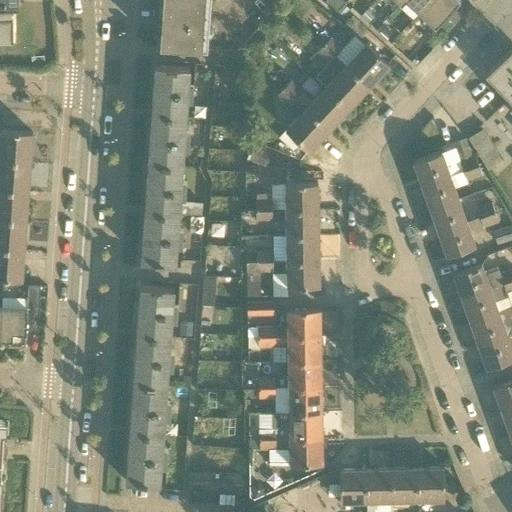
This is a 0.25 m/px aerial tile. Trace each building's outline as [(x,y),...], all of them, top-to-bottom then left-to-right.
[(19,0),(0,0),(0,44),(13,44),(13,21),(11,21),(11,10),(20,9),(19,0)] [(160,0),(159,21),(159,27),(157,45),(202,49),(204,24),(206,0),(205,0),(160,0)] [(343,0),(325,0),(338,11),(346,2),(343,0)] [(431,0),(407,0),(421,12),(431,0)] [(431,0),(421,12),(436,26),(458,0),(431,0)] [(354,33),(355,34),(343,48),(331,37),(324,44),(369,87),(390,64),(367,43),(366,44),(359,38),(367,30),(352,16),(344,25),(346,26),(343,30),(351,37),(354,33)] [(316,77),(326,87),(349,108),(369,87),(324,44),(318,51),(319,53),(316,57),(325,65),(328,61),(330,62),(316,77)] [(511,47),(485,73),(511,100),(511,47)] [(153,103),(153,115),(186,117),(189,85),(190,68),(156,65),(155,82),(150,82),(148,102),(153,103)] [(302,92),(300,94),(288,83),(284,88),(330,130),(349,108),(326,87),(313,101),(302,92)] [(309,152),(330,130),(284,88),(277,96),(289,107),(288,107),(298,117),(286,130),(309,152)] [(184,148),(186,129),(186,117),(153,115),(152,126),(146,126),(145,147),(150,147),(149,163),(183,166),(184,148)] [(486,165),(499,156),(483,129),(469,138),(486,165)] [(0,145),(0,159),(31,162),(33,132),(1,130),(0,143),(0,145)] [(476,156),(472,157),(472,156),(466,140),(466,139),(454,143),(456,148),(460,159),(464,171),(479,165),(476,156)] [(252,147),(248,158),(266,166),(270,154),(252,147)] [(422,185),(451,175),(442,151),(414,161),(422,185)] [(0,189),(29,192),(31,162),(0,159),(0,189)] [(149,163),(148,179),(143,179),(141,200),(146,200),(146,212),(179,215),(180,201),(182,181),(183,166),(149,163)] [(482,174),(480,168),(479,165),(464,171),(468,182),(483,176),(482,174)] [(431,209),(459,199),(451,175),(422,185),(431,209)] [(286,210),(319,209),(318,183),(272,183),(272,200),(256,200),(256,210),(272,210),(286,210)] [(0,189),(0,219),(27,221),(29,192),(0,189)] [(492,203),(477,208),(472,194),(459,199),(431,209),(439,232),(495,212),(492,203)] [(287,235),(319,234),(319,209),(286,210),(287,235)] [(272,210),(256,210),(256,220),(272,219),(272,210)] [(176,264),(177,245),(179,226),(179,215),(146,212),(145,224),(139,224),(138,245),(143,245),(142,261),(176,264)] [(495,212),(439,232),(447,256),(476,246),(471,232),(484,228),(484,226),(499,221),(495,212)] [(0,219),(0,248),(25,251),(27,221),(0,219)] [(511,225),(494,231),(498,243),(511,238),(511,225)] [(319,234),(287,235),(287,260),(320,260),(319,234)] [(0,278),(23,280),(25,251),(0,248),(0,278)] [(273,252),(257,253),(257,261),(273,261),(273,260),(273,252)] [(273,261),(257,261),(257,262),(247,262),(247,272),(273,271),(273,272),(287,272),(288,287),(320,286),(320,260),(287,260),(273,261)] [(484,271),(482,265),(482,264),(454,274),(462,298),(511,280),(511,269),(501,274),(498,266),(484,271)] [(204,274),(203,303),(216,303),(216,274),(204,274)] [(511,280),(462,298),(471,322),(511,307),(511,280)] [(174,288),(141,285),(140,285),(139,302),(134,302),(132,323),(138,323),(137,335),(171,337),(172,325),(173,304),(174,288)] [(40,305),(41,286),(28,286),(27,304),(40,305)] [(248,301),(248,315),(274,315),(274,301),(248,301)] [(3,307),(1,340),(9,341),(9,346),(26,347),(28,308),(3,307)] [(511,307),(471,322),(479,344),(511,332),(511,307)] [(248,336),(321,335),(320,309),(288,310),(288,326),(248,327),(248,336)] [(511,332),(479,344),(487,368),(511,359),(511,332)] [(170,349),(171,337),(137,335),(136,347),(131,346),(129,367),(135,368),(133,384),(167,386),(168,370),(170,349)] [(289,361),(321,361),(321,335),(248,336),(248,346),(289,346),(289,361)] [(289,387),(322,386),(321,361),(289,361),(289,387)] [(275,378),(259,378),(259,388),(275,387),(275,378)] [(502,410),(511,406),(511,379),(493,386),(502,410)] [(166,402),(167,386),(133,384),(132,400),(127,399),(125,420),(131,420),(130,432),(164,435),(165,423),(166,402)] [(290,413),(322,412),(322,386),(289,387),(290,413)] [(259,388),(259,397),(275,397),(275,387),(259,388)] [(510,433),(511,432),(511,406),(502,410),(510,433)] [(260,438),(322,437),(322,412),(290,413),(290,428),(260,429),(260,438)] [(160,484),(161,468),(163,446),(164,435),(130,432),(129,444),(124,444),(122,465),(128,465),(126,481),(160,484)] [(260,449),(291,448),(291,464),(323,464),(322,437),(260,438),(260,449)] [(418,468),(419,500),(444,499),(444,467),(418,468)] [(366,469),(367,501),(367,511),(393,511),(393,500),(392,468),(366,469)] [(393,500),(419,500),(418,468),(392,468),(393,500)] [(341,502),(367,501),(366,469),(340,470),(341,502)] [(221,489),(243,491),(244,477),(222,476),(221,489)]
